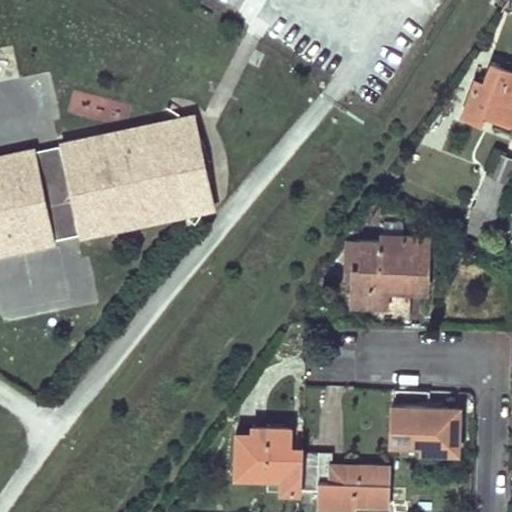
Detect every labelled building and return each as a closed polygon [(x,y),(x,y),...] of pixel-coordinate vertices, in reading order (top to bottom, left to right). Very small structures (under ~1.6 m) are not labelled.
[(511,124),(511,71),(491,64),(485,81),(475,78),(461,114),(481,122),(484,112),(511,124)] [(0,248),(106,226),(104,217),(174,202),(173,199),(181,197),(184,210),(203,207),(207,190),(208,184),(209,175),(209,169),(191,169),(189,155),(205,149),(201,141),(198,135),(191,125),(185,117),(165,121),(168,134),(160,135),(159,131),(89,146),(87,137),(0,155),(0,248)] [(207,159),(205,149),(189,155),(191,169),(209,169),(207,159)] [(488,175),(471,217),(492,226),(509,184),(488,175)] [(489,236),(492,226),(471,217),(468,227),(489,236)] [(361,277),(352,278),(352,304),(386,303),(387,288),(426,289),(426,235),(405,236),(405,249),(383,249),(382,240),(362,240),(361,277)] [(361,277),(362,240),(345,240),(345,278),(352,278),(361,277)] [(452,406),(393,403),(391,442),(422,444),(422,450),(458,451),(459,432),(451,432),(452,406)] [(459,432),(460,406),(452,406),(451,432),(459,432)] [(271,470),(301,471),(302,450),(302,442),(288,442),(288,424),(253,424),(253,429),(237,429),(236,474),(271,476),(271,470)] [(332,451),(302,450),(301,471),(300,490),(318,491),(318,509),(354,510),(354,501),(389,503),(390,465),(332,464),(332,451)] [(271,489),(300,490),(301,471),(271,470),(271,476),(271,489)]
